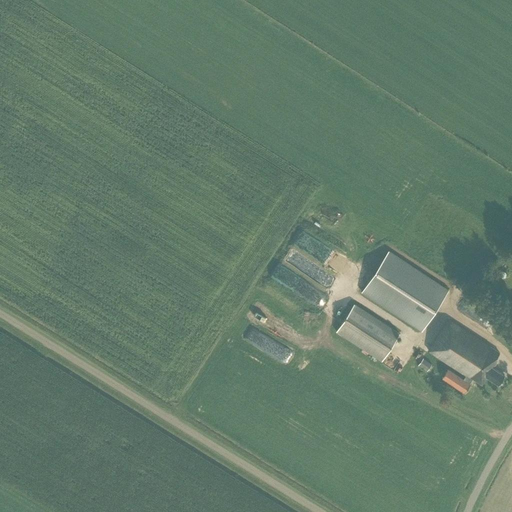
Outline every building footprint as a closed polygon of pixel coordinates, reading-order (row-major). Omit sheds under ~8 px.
[(389,251),(362,293),(422,331),(449,290),(389,251)] [(454,320),(483,336),(487,329),(491,331),(497,321),(459,300),(454,309),(459,312),(454,320)] [(337,332),(382,361),(400,334),(355,304),(337,332)] [(482,384),(487,376),(499,384),(505,375),(493,367),(497,362),(495,361),(500,353),(450,320),(429,351),(466,375),(464,380),(449,370),(443,378),(465,393),(471,385),(470,384),(473,379),(482,384)] [(391,370),(398,361),(389,354),(382,364),(391,370)] [(423,358),(419,365),(427,371),(432,364),(423,358)]
